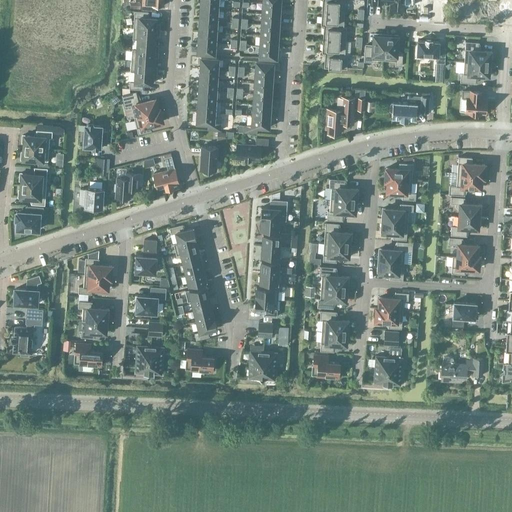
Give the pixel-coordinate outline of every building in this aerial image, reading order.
[(163,0),(142,0),(141,10),(155,11),(155,5),(163,6),(163,0)] [(218,0),(212,0),(200,0),(200,10),(218,11),(218,0)] [(323,11),(345,12),(345,0),(322,0),(323,0),(322,0),(322,5),(324,6),(323,11)] [(372,0),(372,3),(382,3),(383,2),(390,3),(390,10),(394,10),(396,12),(398,13),(400,12),(402,11),(403,11),(404,5),(413,6),(413,0),(372,0)] [(280,15),(280,5),(263,3),(262,14),(280,15)] [(200,10),(199,21),(217,22),(218,11),(200,10)] [(148,11),(135,11),(134,28),(159,30),(160,26),(156,26),(156,24),(157,24),(156,23),(157,18),(147,17),(148,12),(148,11)] [(323,17),(321,16),(320,22),(321,22),(321,25),(324,25),(344,26),(345,12),(323,11),(323,17)] [(279,26),(280,15),(262,14),(261,25),(279,26)] [(217,22),(199,21),(199,31),(216,33),(217,22)] [(278,37),(279,26),(261,25),(261,36),(278,37)] [(324,28),(323,28),(323,33),(325,33),(325,38),(324,38),(324,39),(346,40),(347,26),(344,26),(324,25),(324,28)] [(159,33),(159,30),(134,28),(133,39),(137,39),(138,39),(155,40),(156,32),(159,33)] [(216,33),(199,31),(198,42),(216,43),(216,33)] [(387,36),(382,35),(382,34),(374,33),(373,46),(366,45),(365,45),(364,61),(373,61),(373,59),(383,60),(384,45),(386,45),(387,34),(387,36)] [(390,36),(387,36),(387,34),(386,45),(384,45),(383,60),(396,61),(395,65),(402,66),(403,52),(402,52),(402,53),(397,52),(398,35),(390,34),(390,36)] [(277,48),(278,37),(261,36),(260,47),(277,48)] [(137,39),(136,49),(137,49),(137,50),(158,51),(158,48),(155,48),(155,40),(138,39),(137,39)] [(324,44),(322,44),(322,49),(322,53),(325,53),(325,52),(345,54),(346,40),(324,39),(325,39),(324,44)] [(418,40),(417,54),(420,54),(420,56),(429,57),(430,55),(437,55),(437,62),(444,62),(445,48),(439,47),(439,41),(431,41),(432,39),(425,39),(424,40),(418,40)] [(466,41),(464,61),(489,63),(490,58),(491,58),(492,51),(478,50),(479,42),(466,41)] [(216,43),(198,42),(197,53),(215,54),(216,43)] [(277,48),(260,47),(259,57),(277,58),(277,48)] [(132,60),(154,62),(154,57),(155,57),(155,56),(154,56),(154,54),(158,54),(158,51),(137,50),(137,49),(136,49),(132,49),(132,60)] [(325,56),(324,56),(324,61),(326,61),(326,66),(325,66),(325,67),(347,68),(348,54),(345,54),(325,52),(325,53),(325,56)] [(219,58),(201,57),(200,69),(218,70),(219,58)] [(135,71),(156,73),(157,69),(153,69),(153,67),(154,67),(153,67),(154,62),(132,60),(131,71),(135,71)] [(256,61),(255,73),(273,74),(274,62),(256,61)] [(489,63),(464,61),(464,73),(461,73),(461,82),(476,83),(476,82),(477,74),(490,75),(491,68),(489,68),(489,63)] [(218,70),(200,69),(200,80),(217,81),(218,70)] [(130,81),(130,88),(143,89),(143,88),(143,83),(152,84),(153,78),(153,77),(153,76),(156,76),(156,73),(135,71),(134,82),(130,81)] [(255,73),(255,84),(272,85),(273,74),(255,73)] [(217,81),(200,80),(199,91),(216,92),(217,81)] [(272,85),(255,84),(254,94),(271,96),(272,85)] [(356,89),(355,97),(365,98),(365,90),(356,89)] [(469,113),(481,114),(481,113),(486,113),(486,111),(487,111),(488,101),(484,101),(484,98),(482,98),(483,90),(470,89),(470,90),(463,89),(462,97),(467,97),(466,112),(469,112),(469,113)] [(155,99),(139,103),(137,92),(137,91),(122,94),(125,107),(132,105),(135,117),(149,113),(148,111),(157,109),(155,99)] [(216,92),(199,91),(198,101),(216,103),(216,92)] [(253,105),(271,106),(271,96),(254,94),(253,105)] [(393,102),(393,103),(392,103),(391,104),(390,110),(391,111),(393,111),(392,116),(392,117),(393,117),(400,118),(400,119),(401,119),(407,119),(408,119),(408,118),(415,119),(416,119),(416,118),(417,110),(421,110),(421,111),(420,111),(420,112),(421,112),(421,111),(428,112),(429,112),(429,111),(428,111),(429,97),(430,97),(430,96),(429,96),(422,96),(422,95),(421,95),(421,96),(422,96),(421,99),(417,99),(416,103),(394,102),(394,101),(393,101),(393,102)] [(326,129),(329,129),(329,132),(339,133),(340,130),(343,130),(344,123),(354,124),(355,97),(342,96),(341,99),(342,99),(341,109),(327,108),(326,129)] [(216,103),(198,101),(197,112),(215,113),(216,103)] [(253,105),(252,116),(270,117),(271,106),(253,105)] [(149,113),(135,117),(139,133),(152,130),(151,130),(150,124),(163,121),(160,108),(157,109),(148,111),(149,113)] [(215,113),(197,112),(197,123),(208,123),(208,129),(221,130),(221,124),(214,123),(215,113)] [(270,117),(252,116),(252,126),(245,125),(244,132),(257,132),(257,127),(269,128),(270,117)] [(225,131),(233,130),(233,122),(225,122),(225,131)] [(93,149),(98,149),(99,146),(100,146),(100,143),(107,144),(108,131),(101,130),(101,126),(94,126),(94,123),(87,123),(87,125),(86,125),(85,133),(83,133),(82,142),(85,142),(85,145),(93,146),(93,149)] [(23,135),(22,142),(24,142),(24,147),(49,149),(49,137),(52,137),(52,131),(50,131),(37,130),(37,136),(23,135)] [(217,132),(217,140),(225,141),(225,133),(217,132)] [(123,155),(150,148),(148,142),(144,143),(141,135),(119,141),(123,155)] [(251,160),(260,160),(261,150),(268,150),(268,138),(256,137),(256,145),(237,143),(236,158),(245,159),(251,160)] [(109,157),(119,156),(118,145),(107,146),(109,157)] [(216,170),(218,147),(202,146),(200,169),(216,170)] [(21,159),(48,161),(49,149),(24,147),(23,152),(22,152),(21,159)] [(172,155),(165,157),(168,170),(154,173),(157,188),(165,186),(166,189),(174,187),(173,184),(179,183),(175,168),(172,155)] [(484,177),(485,164),(472,163),(472,157),(459,156),(458,173),(472,174),(472,176),(482,177),(484,177)] [(399,168),(386,168),(385,181),(388,181),(397,181),(397,179),(412,180),(413,163),(400,162),(399,168)] [(20,173),(20,180),(21,180),(21,185),(46,187),(47,168),(34,167),(34,174),(31,174),(20,173)] [(115,183),(114,191),(116,191),(116,197),(130,198),(130,190),(138,190),(139,173),(126,172),(126,178),(117,177),(117,183),(115,183)] [(472,174),(458,173),(457,185),(450,185),(449,194),(465,195),(465,194),(464,194),(465,186),(481,188),(482,177),(472,176),(472,174)] [(346,180),(346,179),(330,178),(329,187),(332,188),(331,199),(356,201),(356,195),(358,196),(358,189),(345,188),(345,180),(346,180)] [(388,181),(387,191),(403,192),(403,198),(402,198),(416,199),(416,193),(411,192),(412,180),(397,179),(397,181),(388,181)] [(45,205),(46,187),(21,185),(21,190),(19,190),(19,197),(32,198),(32,204),(45,205)] [(85,206),(103,208),(104,187),(86,186),(86,188),(81,188),(80,204),(85,204),(85,206)] [(460,216),(469,216),(469,214),(481,215),(479,215),(479,212),(481,212),(481,204),(464,203),(464,198),(465,198),(465,197),(451,196),(451,203),(460,204),(460,216)] [(261,207),(261,219),(279,220),(286,220),(288,200),(272,199),(272,200),(272,208),(261,207)] [(331,199),(330,210),(328,210),(327,219),(343,220),(342,220),(343,212),(357,213),(357,206),(356,206),(356,201),(331,199)] [(417,211),(426,211),(426,201),(417,201),(417,211)] [(382,218),(382,219),(393,220),(393,222),(408,223),(408,210),(413,211),(414,204),(400,203),(400,204),(401,204),(400,209),(383,208),(382,216),(384,216),(384,219),(382,218)] [(43,214),(43,207),(29,206),(29,213),(19,212),(18,213),(17,213),(16,219),(18,219),(18,223),(16,223),(15,231),(26,231),(26,229),(38,230),(40,214),(43,214)] [(469,216),(460,216),(459,226),(452,225),(451,234),(467,236),(467,235),(466,235),(467,227),(480,228),(480,220),(479,220),(479,215),(481,216),(481,215),(469,214),(469,216)] [(261,219),(261,230),(278,231),(279,220),(261,219)] [(408,223),(393,222),(393,220),(382,219),(384,219),(383,224),(382,224),(381,232),(394,233),(394,238),(393,238),(406,239),(408,223)] [(339,223),(326,222),(324,243),(349,244),(350,239),(351,239),(352,232),(338,231),(339,224),(339,223)] [(183,224),(170,227),(172,234),(176,233),(179,242),(179,243),(196,239),(194,228),(184,230),(183,224)] [(281,235),(263,234),(263,245),(280,246),(281,235)] [(477,255),(478,245),(462,244),(462,238),(463,238),(449,237),(449,243),(458,244),(458,256),(467,257),(467,255),(477,255)] [(144,250),(146,250),(146,256),(137,255),(136,271),(156,272),(157,256),(156,256),(157,250),(156,250),(157,240),(145,239),(144,250)] [(179,243),(179,242),(174,244),(177,255),(181,254),(181,253),(198,249),(196,239),(179,243)] [(390,260),(390,262),(404,263),(405,251),(412,251),(413,242),(397,241),(397,242),(397,249),(379,248),(379,256),(380,256),(380,259),(379,259),(390,260)] [(324,243),(323,260),(337,261),(336,261),(337,255),(350,256),(351,250),(349,249),(349,244),(324,243)] [(280,246),(263,245),(262,256),(279,257),(280,246)] [(201,260),(198,249),(181,253),(184,264),(201,260)] [(465,268),(478,268),(479,255),(477,255),(467,255),(467,257),(458,256),(453,255),(452,273),(465,274),(465,273),(465,268)] [(99,258),(86,257),(85,274),(99,275),(99,277),(109,278),(111,278),(112,265),(98,264),(99,259),(99,258)] [(404,263),(390,262),(390,260),(379,259),(380,260),(380,264),(378,264),(378,272),(390,273),(390,279),(403,280),(404,263)] [(203,270),(201,260),(184,264),(186,274),(203,270)] [(279,261),(262,260),(261,271),(278,272),(283,273),(283,268),(279,267),(279,261)] [(348,263),(346,272),(356,273),(357,265),(348,263)] [(336,268),(336,267),(320,266),(320,275),(322,275),(321,286),(346,288),(347,283),(348,283),(349,276),(335,275),(336,268)] [(186,274),(189,285),(207,281),(204,269),(203,270),(186,274)] [(278,272),(261,271),(260,283),(277,284),(278,272)] [(109,278),(99,277),(99,275),(85,274),(84,286),(79,286),(79,293),(92,294),(92,293),(92,288),(108,289),(109,278)] [(41,281),(39,275),(27,279),(29,285),(29,289),(16,288),(16,290),(14,290),(13,296),(15,296),(15,302),(37,304),(38,290),(37,290),(37,283),(41,281)] [(161,278),(161,286),(170,286),(168,278),(161,278)] [(207,285),(185,290),(188,301),(192,300),(209,296),(207,285)] [(257,286),(256,297),(278,299),(279,288),(257,286)] [(346,288),(321,286),(321,298),(318,298),(318,306),(333,308),(333,307),(334,299),(347,300),(348,293),(346,293),(346,288)] [(149,314),(156,315),(157,297),(165,298),(166,288),(151,287),(151,296),(137,295),(136,311),(149,312),(149,314)] [(396,292),(395,298),(379,297),(379,307),(388,308),(388,310),(403,311),(404,299),(408,299),(409,293),(395,292),(396,292)] [(209,296),(192,300),(194,310),(211,306),(209,296)] [(255,297),(254,309),(264,310),(264,315),(264,316),(277,316),(278,299),(256,297),(255,297)] [(79,301),(78,307),(83,308),(82,320),(87,320),(97,321),(97,319),(107,319),(107,316),(108,316),(109,309),(91,307),(92,302),(92,301),(79,301)] [(478,310),(476,310),(476,303),(454,301),(452,325),(463,326),(464,317),(475,318),(475,316),(477,316),(478,310)] [(212,306),(194,310),(197,321),(214,317),(212,306)] [(379,307),(376,307),(375,320),(389,321),(389,326),(388,326),(388,327),(402,328),(403,311),(388,310),(388,308),(379,307)] [(13,336),(13,341),(14,342),(13,352),(21,352),(21,355),(29,356),(29,353),(31,353),(33,328),(34,328),(35,324),(42,324),(43,309),(27,308),(26,323),(27,323),(27,327),(15,326),(15,336),(13,336)] [(337,311),(321,310),(321,319),(323,319),(322,331),(347,332),(347,327),(349,327),(349,320),(336,319),(336,312),(337,312),(337,311)] [(200,332),(195,333),(196,339),(209,336),(208,330),(217,328),(215,317),(214,317),(197,321),(200,332)] [(106,324),(106,320),(107,319),(97,319),(97,321),(87,320),(86,330),(82,330),(81,337),(94,337),(95,337),(94,337),(94,331),(107,332),(108,324),(106,324)] [(259,322),(258,329),(272,330),(272,323),(259,322)] [(258,329),(258,336),(271,337),(272,330),(258,329)] [(347,332),(322,331),(321,350),(334,351),(334,350),(334,343),(348,344),(348,338),(346,337),(347,332)] [(93,366),(102,366),(103,355),(102,355),(102,351),(90,350),(90,344),(76,343),(75,362),(80,362),(79,364),(80,364),(80,363),(82,364),(82,363),(88,364),(93,364),(93,366)] [(148,373),(150,346),(137,345),(135,371),(135,372),(136,372),(148,373)] [(248,376),(248,377),(249,377),(262,378),(264,351),(264,345),(259,345),(258,350),(250,350),(249,376),(248,376)] [(150,346),(148,373),(161,373),(161,374),(162,374),(162,373),(164,346),(150,346)] [(191,370),(192,370),(192,369),(205,370),(204,372),(214,372),(214,361),(213,361),(213,357),(201,356),(202,350),(187,349),(187,359),(186,368),(191,368),(191,370)] [(276,352),(264,351),(262,378),(275,379),(276,379),(276,378),(277,352),(276,352)] [(331,377),(340,378),(341,367),(339,367),(340,362),(328,362),(328,355),(314,354),(313,374),(317,374),(317,375),(318,375),(320,375),(326,375),(326,376),(331,376),(331,377)] [(387,383),(389,356),(376,355),(374,381),(374,382),(375,382),(383,383),(384,383),(387,383)] [(403,357),(389,356),(387,383),(391,383),(392,383),(400,384),(401,384),(401,383),(403,357)] [(473,357),(473,364),(454,363),(454,362),(453,358),(453,357),(449,356),(448,356),(445,357),(444,358),(442,361),(442,363),(441,380),(462,381),(462,377),(466,377),(466,374),(482,375),(483,358),(473,357)]
